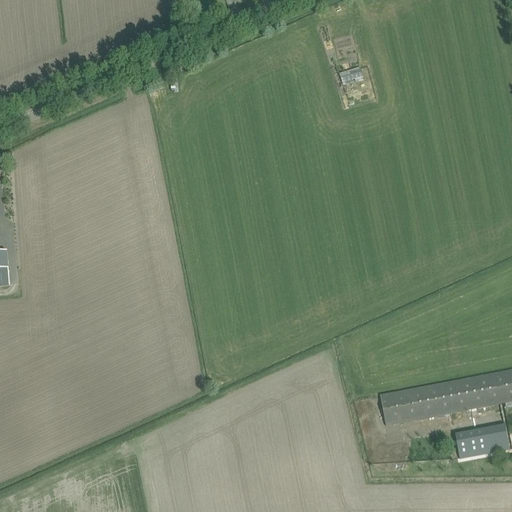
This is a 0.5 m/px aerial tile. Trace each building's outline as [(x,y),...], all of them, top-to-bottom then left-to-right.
[(362,76),(360,69),(340,75),(342,82),(362,76)] [(170,79),(172,92),(179,91),(177,78),(170,79)] [(0,285),(10,285),(7,252),(0,252),(0,285)] [(511,371),(380,396),(386,426),(511,402),(511,371)] [(455,435),(460,460),(461,460),(467,458),(510,450),(505,426),(455,435)]
